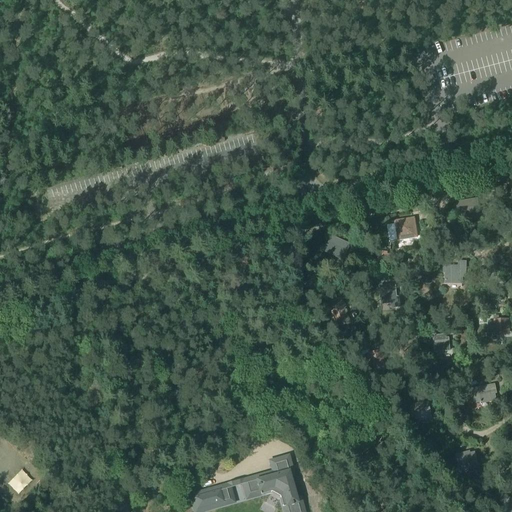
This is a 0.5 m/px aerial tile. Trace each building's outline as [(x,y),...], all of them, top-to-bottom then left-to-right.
[(479,215),(477,200),(456,203),(458,216),(465,215),(465,217),(466,216),(475,215),(475,216),(479,215)] [(398,241),(400,241),(417,238),(414,220),(395,223),(398,241)] [(342,260),(348,248),(346,246),(346,244),(332,238),(329,243),(331,244),(327,251),(326,252),(327,253),(328,252),(339,258),(338,259),(342,260)] [(391,263),(392,258),(388,257),(388,253),(379,252),(378,263),(391,263)] [(445,283),(462,283),(462,276),(465,276),(466,263),(459,263),(459,268),(444,267),(444,274),(445,274),(445,283)] [(381,300),(381,302),(381,306),(391,305),(391,310),(400,309),(399,298),(397,297),(396,286),(380,288),(381,300)] [(341,298),(326,305),(339,329),(351,323),(346,314),(348,313),(341,298)] [(494,322),(487,322),(488,335),(494,335),(495,337),(496,337),(496,336),(504,335),(504,336),(505,336),(505,335),(505,334),(509,334),(508,329),(509,329),(508,323),(508,324),(508,321),(494,322)] [(445,340),(445,336),(433,337),(434,350),(434,352),(435,352),(435,353),(445,352),(449,351),(448,340),(445,340)] [(383,350),(365,356),(367,363),(371,362),(375,374),(388,370),(385,360),(386,359),(383,350)] [(494,386),(472,391),(475,403),(480,402),(481,403),(482,403),(491,401),(491,402),(495,401),(493,390),(495,390),(494,386)] [(426,408),(425,404),(410,407),(411,413),(413,413),(414,419),(414,421),(415,420),(427,418),(427,419),(431,418),(429,407),(426,408)] [(477,468),(474,454),(470,455),(470,457),(464,459),(463,455),(456,456),(460,472),(465,470),(465,471),(467,471),(467,470),(477,468)] [(159,482),(193,471),(190,461),(155,472),(159,482)] [(277,475),(257,481),(258,486),(257,487),(258,491),(259,491),(261,496),(272,493),(280,497),(283,508),(291,506),(291,507),(293,507),(292,505),(297,504),(286,465),(286,466),(276,468),(277,475)] [(500,466),(495,468),(499,476),(503,474),(500,466)] [(219,492),(194,499),(197,510),(222,503),(219,492)] [(511,511),(511,500),(502,497),(500,502),(511,506),(509,511),(511,511)]
